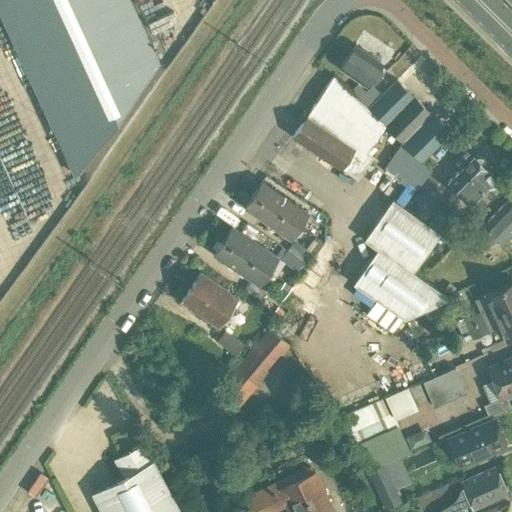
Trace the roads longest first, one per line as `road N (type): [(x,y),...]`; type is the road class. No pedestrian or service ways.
road 1 (unclassified): [(0,493),(342,0)]
road 2 (track): [(0,322),(223,0)]
road 3 (unclassified): [(388,0),(511,122)]
